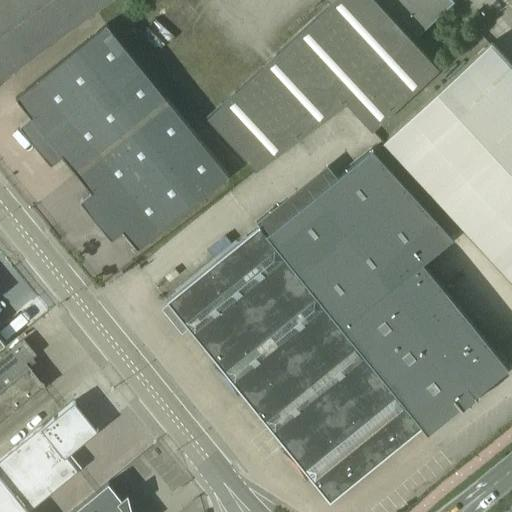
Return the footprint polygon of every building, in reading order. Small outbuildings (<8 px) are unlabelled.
[(0,0),(0,78),(108,0),(0,0)] [(452,0),(328,0),(205,114),(255,170),(347,102),(372,130),(445,64),(418,34),(454,1),(452,0)] [(77,171),(168,98),(108,23),(16,96),(31,115),(20,124),(51,163),(63,154),(77,171)] [(384,143),(511,281),(511,70),(489,46),(384,143)] [(123,229),(138,248),(229,174),(168,98),(77,171),(92,190),(80,199),(112,238),(123,229)] [(341,159),(260,224),(422,425),(424,424),(429,431),(460,405),(463,408),(478,396),(475,393),(508,366),(416,252),(447,227),(372,134),(341,159)] [(331,500),(422,425),(260,224),(168,299),(331,500)] [(24,340),(0,359),(0,421),(45,385),(26,362),(36,354),(24,340)] [(0,511),(29,511),(27,509),(77,469),(65,454),(96,429),(74,401),(43,427),(41,425),(0,458),(0,511)] [(70,511),(133,511),(109,481),(70,511)]
